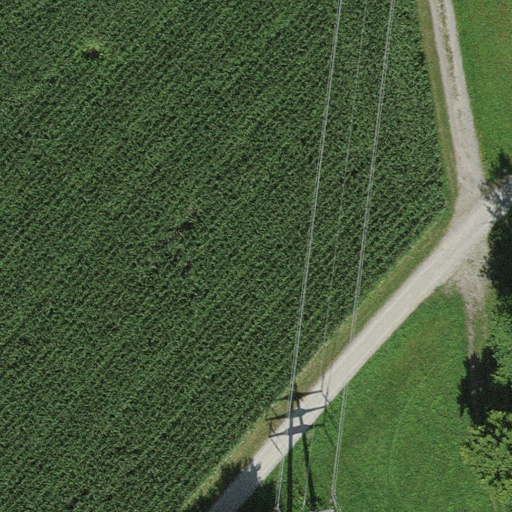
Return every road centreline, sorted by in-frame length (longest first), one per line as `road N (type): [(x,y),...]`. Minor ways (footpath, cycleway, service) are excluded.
road 1 (track): [(431,0),(459,241),(511,496)]
road 2 (track): [(227,511),(459,241),(469,199),(511,172)]
